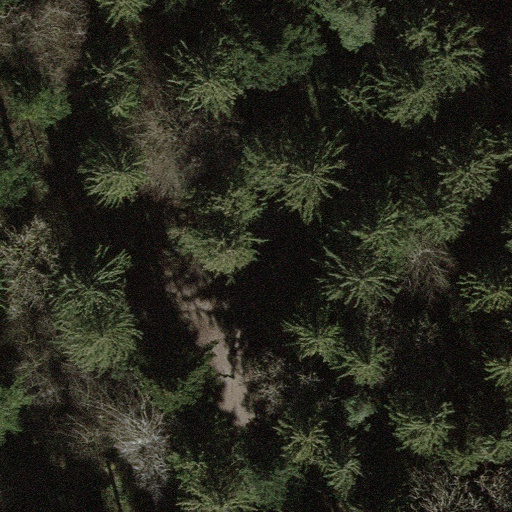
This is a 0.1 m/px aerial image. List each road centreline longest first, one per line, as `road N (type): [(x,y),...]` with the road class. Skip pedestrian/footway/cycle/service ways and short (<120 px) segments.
road 1 (track): [(0,423),(217,287),(511,27)]
road 2 (track): [(271,511),(217,287)]
